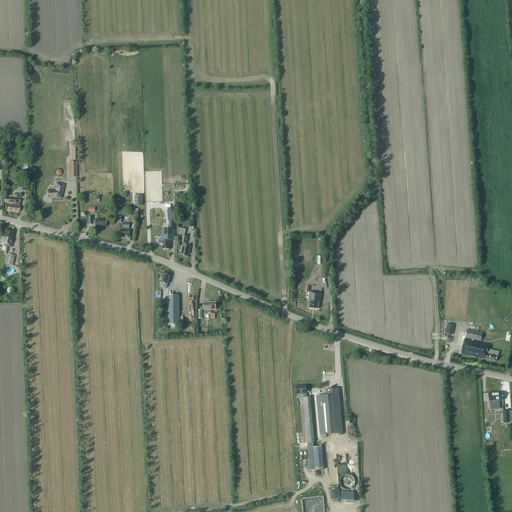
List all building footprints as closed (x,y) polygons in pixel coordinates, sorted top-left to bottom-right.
[(47,195),(46,199),(52,200),(52,199),(60,198),(63,185),(56,183),(57,184),(55,190),(46,191),(47,195)] [(134,196),(134,206),(143,206),(143,195),(134,196)] [(20,200),(8,198),(8,203),(9,203),(9,205),(8,204),(7,211),(18,213),(20,200)] [(106,226),(106,219),(94,219),(94,220),(92,220),(92,217),(88,217),(88,224),(92,224),(92,223),(95,223),(95,227),(99,227),(99,226),(106,226)] [(182,235),(180,242),(183,243),(182,245),(180,255),(182,255),(181,256),(188,257),(188,254),(187,254),(188,251),(189,251),(190,247),(186,246),(188,237),(185,236),(186,229),(180,228),(179,234),(182,235)] [(162,249),(169,249),(170,240),(175,241),(175,230),(161,229),(161,240),(158,240),(158,244),(162,244),(162,249)] [(13,236),(14,232),(5,230),(3,237),(2,236),(0,243),(0,244),(11,247),(14,236),(13,236)] [(5,264),(13,266),(15,256),(7,254),(5,264)] [(170,276),(167,275),(167,274),(162,272),(160,277),(162,278),(160,282),(164,283),(162,287),(166,289),(170,276)] [(320,303),(321,294),(309,293),(309,287),(305,287),(305,293),(308,293),(307,302),(309,302),(309,309),(318,310),(318,303),(320,303)] [(163,312),(163,316),(164,325),(173,325),(175,325),(179,325),(178,296),(167,296),(167,312),(163,312)] [(216,310),(216,302),(203,302),(203,310),(204,310),(211,310),(216,310)] [(482,358),(496,361),(498,353),(489,351),(491,344),(474,341),(475,340),(481,341),(483,333),(467,330),(465,338),(472,339),(472,340),(465,339),(462,355),(482,359),(482,358)] [(302,398),(306,438),(306,443),(314,442),(310,397),(306,398),(306,394),(305,385),(295,386),(296,395),(303,394),(303,398),(302,398)] [(503,401),(502,393),(496,394),(496,393),(488,393),(489,402),(490,402),(490,407),(496,407),(496,406),(498,406),(498,405),(498,404),(498,403),(496,403),(496,401),(503,401)] [(318,397),(318,403),(317,403),(320,435),(341,433),(338,395),(318,397)] [(511,418),(511,411),(503,412),(503,423),(511,422),(511,418)] [(313,448),(315,471),(324,470),(322,447),(313,448)] [(354,483),(354,481),(354,480),(354,478),(353,477),(352,476),(351,475),(350,474),(348,474),(347,474),(345,474),(344,475),(342,476),(341,477),(341,478),(340,479),(340,481),(340,482),(340,484),(341,485),(342,486),(343,487),(344,488),(345,489),(347,489),(348,489),(350,488),(351,488),(352,487),(353,486),(354,484),(354,483)]
